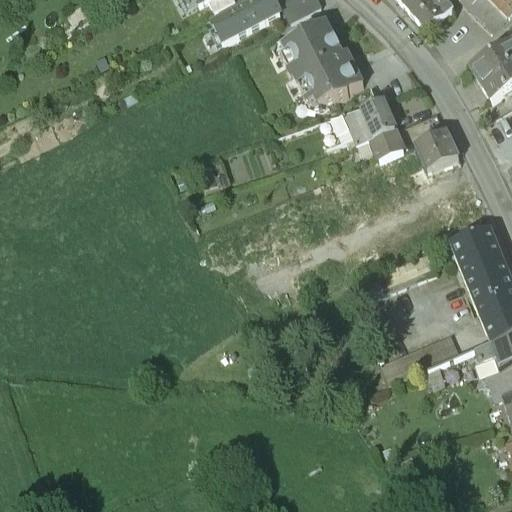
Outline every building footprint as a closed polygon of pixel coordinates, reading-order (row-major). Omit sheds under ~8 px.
[(192,0),(199,12),(208,8),(222,0),(192,0)] [(231,0),(222,0),(208,8),(213,18),(235,7),(231,0)] [(314,0),(275,0),(290,29),(321,13),(314,0)] [(392,0),(398,6),(427,38),(453,15),(444,5),(450,0),(392,0)] [(507,22),(485,0),(461,0),(459,5),(492,38),(507,22)] [(511,19),(511,0),(485,0),(507,22),(509,23),(511,19)] [(213,32),(223,51),(266,29),(266,28),(280,21),(270,2),(213,32)] [(325,29),(298,42),(299,44),(284,52),(285,55),(284,59),(280,61),(293,86),(295,85),(303,101),(305,100),(310,110),(313,108),(317,111),(318,113),(333,106),(333,107),(348,100),(348,98),(363,91),(347,59),(343,61),(332,40),(331,41),(325,29)] [(511,53),(509,49),(469,74),(471,78),(472,77),(481,91),(480,92),(491,109),(511,95),(511,53)] [(382,109),(361,117),(343,122),(349,138),(339,141),(342,149),(352,145),(354,149),(349,151),(351,154),(370,148),(374,147),(394,136),(382,109)] [(394,136),(374,147),(370,148),(379,168),(403,158),(394,136)] [(446,139),(415,152),(427,177),(432,175),(458,166),(446,139)] [(379,168),(354,178),(331,187),(346,222),(436,184),(432,175),(427,177),(415,152),(403,158),(379,168)] [(471,188),(447,200),(461,227),(470,243),(489,236),(496,233),(471,188)] [(432,231),(381,250),(323,276),(324,280),(284,295),(289,310),(308,303),(307,301),(330,292),(331,295),(427,259),(451,250),(470,243),(461,227),(456,232),(436,239),(432,231)] [(470,243),(451,250),(476,312),(511,297),(511,291),(489,236),(470,243)] [(283,248),(234,268),(220,284),(254,317),(269,301),(251,283),(291,266),(283,248)] [(427,259),(346,292),(354,313),(435,280),(427,259)] [(511,297),(476,312),(491,349),(494,348),(511,340),(511,297)] [(511,340),(494,348),(491,349),(474,357),(479,370),(494,366),(498,378),(499,380),(511,375),(511,340)] [(447,343),(376,372),(383,394),(456,362),(447,343)] [(436,373),(427,377),(434,396),(443,393),(436,373)] [(511,375),(499,380),(498,378),(486,383),(490,396),(511,388),(511,375)] [(511,388),(490,396),(494,408),(502,406),(502,404),(511,400),(511,388)] [(511,400),(502,404),(502,406),(511,434),(511,433),(511,400)]
